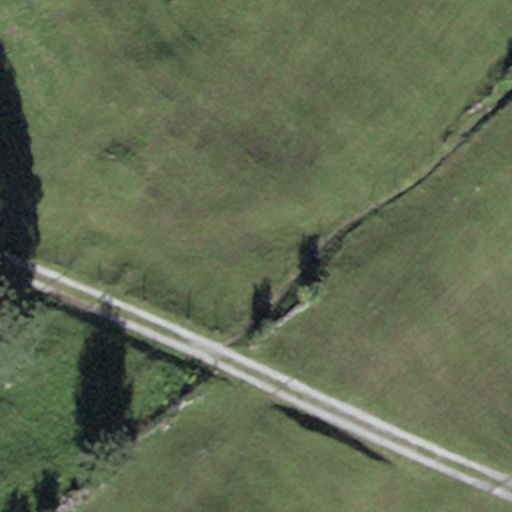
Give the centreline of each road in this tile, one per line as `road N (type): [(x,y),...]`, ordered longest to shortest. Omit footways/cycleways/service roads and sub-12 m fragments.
road 1 (track): [(511,488),(219,354)]
road 2 (track): [(219,354),(0,264)]
